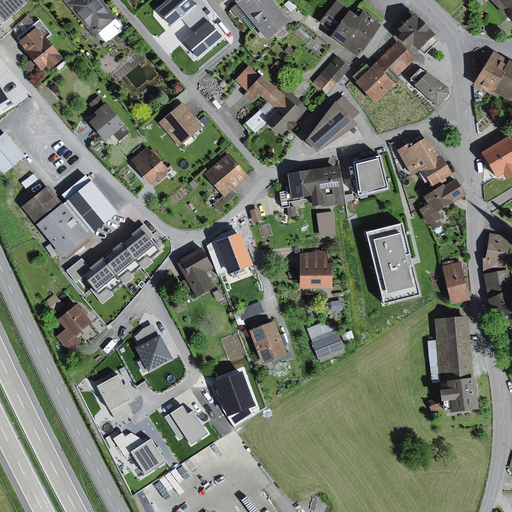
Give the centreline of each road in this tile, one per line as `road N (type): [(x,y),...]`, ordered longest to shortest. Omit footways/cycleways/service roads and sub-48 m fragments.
road 1 (residential): [(476,214),(480,287),(504,409),(486,511)]
road 2 (primary): [(0,268),(119,511)]
road 3 (residential): [(188,239),(169,233),(131,199),(0,54)]
road 4 (residential): [(268,177),(117,0)]
road 5 (residential): [(410,0),(305,128),(291,163)]
road 6 (residential): [(466,117),(291,163)]
road 7 (motorway): [(76,511),(0,354)]
